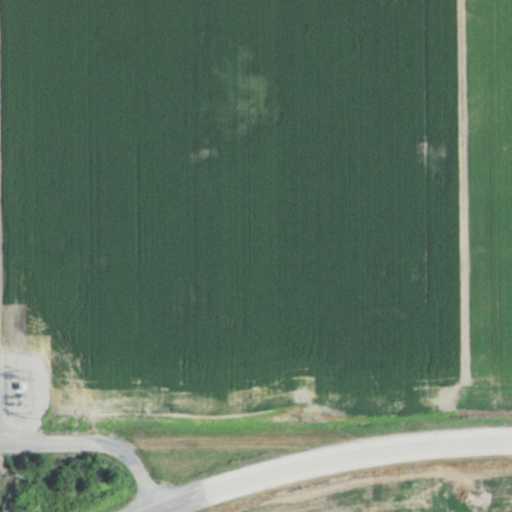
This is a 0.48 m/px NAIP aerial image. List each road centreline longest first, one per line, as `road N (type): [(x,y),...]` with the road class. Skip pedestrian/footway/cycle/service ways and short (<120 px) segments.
road 1 (secondary): [(511,442),(462,443),(276,476),(163,511)]
road 2 (residential): [(159,511),(137,468),(113,446),(0,444)]
road 3 (residential): [(118,511),(10,444)]
